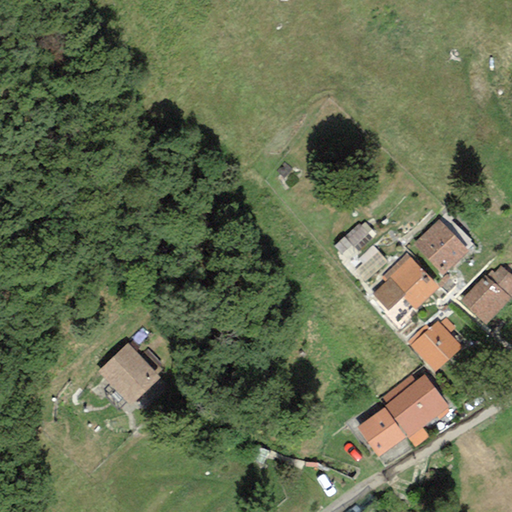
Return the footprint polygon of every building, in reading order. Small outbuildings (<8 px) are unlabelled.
[(413,244),(443,275),(468,251),(437,220),(413,244)] [(438,288),(406,254),(381,277),(385,281),(372,294),(388,311),(403,297),(415,310),(438,288)] [(484,275),(460,301),(486,325),(511,295),(511,276),(500,266),(494,273),(491,271),(486,277),(484,275)] [(426,326),(407,342),(434,372),(462,348),(449,332),(453,328),(445,319),(439,324),(437,322),(428,329),(426,326)] [(159,378),(127,344),(98,372),(130,405),(159,378)] [(382,398),(387,404),(415,381),(410,375),(382,398)] [(387,404),(384,406),(408,438),(421,428),(448,408),(424,376),(415,381),(387,404)] [(405,439),(384,408),(356,427),(377,458),(405,439)] [(428,437),(421,428),(408,438),(415,447),(428,437)]
